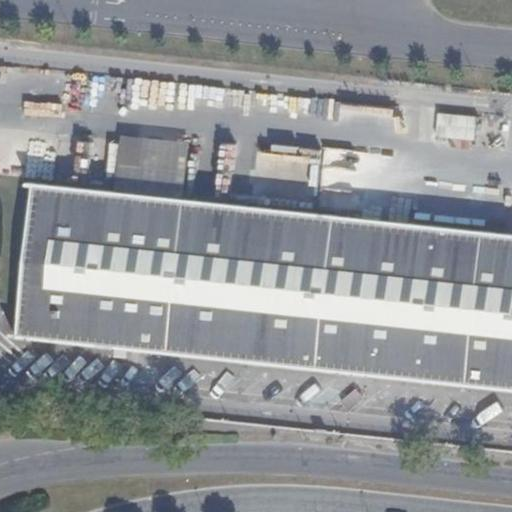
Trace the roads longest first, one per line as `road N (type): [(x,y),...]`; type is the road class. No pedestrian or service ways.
road 1 (primary): [(511,485),(242,458),(0,473)]
road 2 (primary): [(171,511),(319,501),(414,511)]
